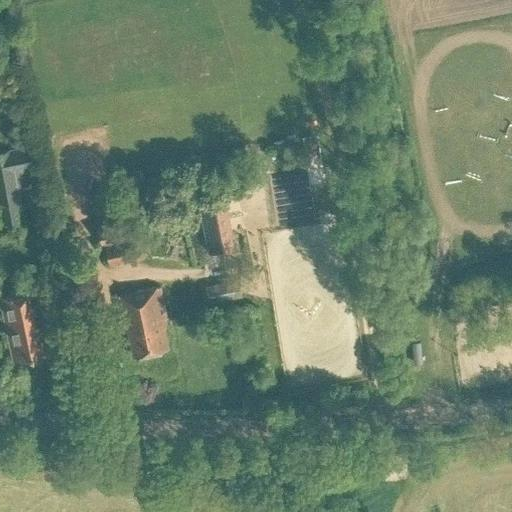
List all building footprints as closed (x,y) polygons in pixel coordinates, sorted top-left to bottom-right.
[(0,200),(4,220),(24,216),(14,167),(33,163),(28,142),(0,147),(0,200)] [(292,192),(276,193),(278,209),(294,207),(292,192)] [(226,196),(199,202),(209,251),(237,245),(226,196)] [(140,255),(135,230),(125,233),(122,218),(102,222),(110,261),(140,255)] [(206,283),(209,299),(240,292),(237,277),(206,283)] [(168,324),(157,284),(116,295),(123,330),(128,329),(132,352),(168,345),(163,325),(168,324)] [(41,335),(44,334),(34,288),(0,294),(0,297),(13,355),(44,348),(41,335)]
